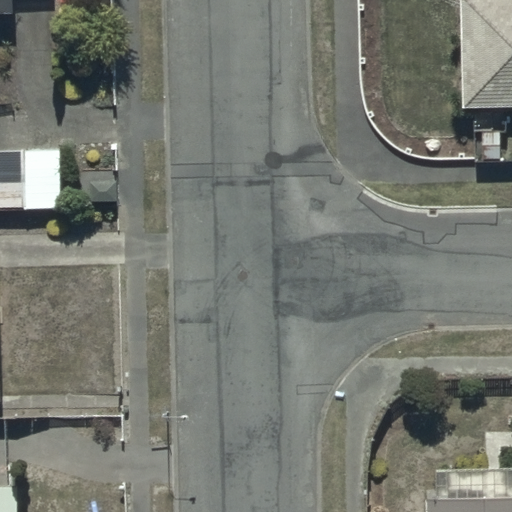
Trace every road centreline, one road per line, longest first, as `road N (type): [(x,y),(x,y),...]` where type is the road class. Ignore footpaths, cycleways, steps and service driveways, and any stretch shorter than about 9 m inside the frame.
road 1 (residential): [(243,263),(511,262)]
road 2 (residential): [(239,0),(243,263)]
road 3 (residential): [(243,263),(248,511)]
